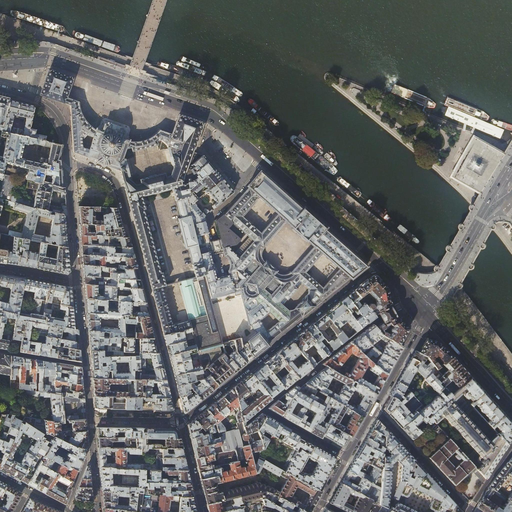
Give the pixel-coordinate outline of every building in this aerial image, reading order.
[(64,31),(65,30),(65,29),(65,28),(65,27),(64,27),(63,26),(17,11),(15,11),(14,11),(13,12),(13,13),(13,14),(13,15),(14,16),(16,17),(40,25),(59,31),(61,32),(62,32),(63,32),(64,31)] [(118,50),(118,49),(118,48),(118,47),(117,46),(77,32),(75,32),(74,32),(73,33),(73,34),(73,35),(73,36),(74,37),(76,38),(98,46),(114,52),(116,52),(117,51),(118,51),(118,50)] [(82,116),(82,115),(81,113),(80,110),(80,108),(79,107),(79,105),(79,102),(66,97),(70,84),(72,79),(73,78),(49,70),(40,95),(41,95),(70,105),(71,109),(72,129),(72,136),(73,148),(73,152),(96,160),(96,161),(98,162),(97,163),(104,165),(120,171),(121,172),(122,178),(127,195),(135,228),(143,257),(152,291),(159,319),(160,322),(163,335),(191,328),(189,319),(172,324),(171,319),(162,286),(165,286),(165,284),(163,278),(162,272),(160,273),(143,210),(145,209),(145,208),(143,201),(142,196),(158,192),(169,189),(172,188),(173,193),(175,201),(176,201),(176,202),(181,218),(178,219),(178,220),(180,224),(179,224),(181,233),(184,243),(186,248),(188,247),(189,248),(190,252),(190,254),(190,253),(191,258),(191,259),(192,259),(193,264),(192,264),(192,266),(194,270),(195,277),(204,275),(199,255),(188,208),(190,206),(188,189),(188,184),(182,185),(180,180),(182,181),(182,180),(183,179),(192,152),(202,124),(203,123),(201,123),(181,116),(179,115),(178,117),(172,134),(159,130),(159,131),(157,133),(154,135),(152,136),(149,138),(147,139),(144,140),(141,141),(138,141),(135,141),(132,141),(129,141),(129,140),(123,138),(125,132),(123,131),(124,129),(118,127),(117,129),(115,128),(113,127),(113,125),(108,123),(107,125),(104,125),(102,129),(102,131),(96,129),(96,130),(95,129),(93,128),(90,126),(88,124),(86,122),(85,121),(84,118),(82,116)] [(0,97),(0,129),(2,130),(9,100),(0,97)] [(18,102),(12,100),(9,100),(2,130),(1,132),(27,137),(29,128),(34,105),(18,102)] [(35,129),(29,128),(27,137),(44,141),(45,137),(34,134),(35,129)] [(24,177),(23,179),(28,180),(43,183),(49,185),(62,187),(61,180),(60,158),(60,157),(60,153),(62,144),(59,144),(44,141),(27,137),(1,132),(1,131),(0,136),(7,137),(2,157),(0,156),(0,173),(3,174),(5,163),(27,169),(25,174),(24,174),(23,177),(24,177)] [(321,155),(312,148),(297,136),(294,135),(291,137),(290,138),(290,141),(292,143),(300,149),(302,151),(329,172),(334,175),(335,175),(338,171),(335,167),(332,164),(321,155)] [(205,158),(203,155),(191,165),(187,175),(188,179),(208,161),(206,159),(205,158)] [(211,164),(208,161),(188,179),(188,184),(188,189),(214,168),(211,164)] [(218,174),(214,168),(188,189),(190,206),(194,203),(198,199),(192,192),(202,183),(206,189),(204,191),(205,193),(207,192),(222,179),(218,174)] [(310,170),(306,175),(318,185),(322,180),(310,170)] [(288,322),(288,310),(282,305),(295,290),(302,283),(299,279),(305,272),(322,253),(339,269),(350,278),(351,279),(366,266),(325,229),(327,227),(315,217),(303,206),(301,209),(260,172),(253,179),(247,187),(248,188),(236,201),(224,214),(222,214),(215,220),(220,239),(218,239),(217,239),(217,240),(213,241),(212,241),(210,241),(210,242),(212,251),(199,255),(204,275),(206,281),(210,298),(211,298),(215,314),(221,335),(228,333),(228,330),(233,329),(233,331),(236,330),(235,329),(243,327),(247,344),(250,355),(252,358),(260,352),(268,346),(260,336),(266,332),(260,320),(269,313),(279,321),(288,322)] [(3,174),(1,180),(0,184),(0,198),(3,199),(8,201),(28,207),(39,209),(64,215),(67,215),(67,212),(66,203),(61,203),(61,207),(49,205),(52,190),(61,192),(61,198),(66,198),(65,191),(65,188),(62,187),(49,185),(43,183),(28,180),(26,187),(34,189),(33,191),(35,191),(32,201),(32,200),(31,200),(31,201),(12,196),(16,177),(3,174)] [(228,185),(222,179),(207,192),(208,193),(214,199),(216,202),(212,206),(212,207),(213,209),(216,206),(233,192),(228,185)] [(38,215),(39,209),(28,207),(8,201),(7,205),(14,207),(13,209),(27,213),(23,233),(9,230),(8,235),(9,236),(22,238),(29,240),(32,240),(33,234),(38,215)] [(204,215),(194,203),(190,206),(188,208),(199,255),(212,251),(210,242),(210,241),(208,232),(204,216),(210,212),(208,210),(206,210),(206,209),(205,209),(204,209),(204,210),(204,212),(204,213),(205,214),(204,215)] [(94,212),(99,212),(99,207),(79,206),(79,215),(79,216),(80,224),(99,225),(99,221),(94,220),(94,216),(94,212)] [(99,207),(99,212),(103,212),(102,221),(99,221),(99,225),(104,225),(104,229),(109,229),(108,225),(111,224),(112,228),(115,228),(122,227),(119,216),(117,208),(99,207)] [(64,215),(39,209),(38,215),(53,218),(49,237),(33,234),(32,240),(40,242),(67,247),(65,226),(64,215)] [(99,225),(80,224),(79,224),(80,229),(80,235),(105,236),(104,229),(104,225),(99,225)] [(123,231),(122,227),(115,228),(112,228),(113,232),(110,232),(109,229),(104,229),(105,236),(108,236),(124,237),(123,231)] [(81,239),(81,245),(91,245),(107,246),(108,246),(108,242),(105,242),(106,239),(108,239),(108,236),(105,236),(80,235),(81,239)] [(19,251),(22,238),(9,236),(9,239),(13,240),(12,246),(8,245),(7,250),(5,263),(9,263),(17,265),(18,255),(16,255),(17,251),(19,251)] [(124,237),(108,236),(108,239),(108,242),(108,246),(132,247),(130,241),(129,237),(127,237),(124,237)] [(27,251),(29,240),(22,238),(19,251),(18,255),(17,265),(27,266),(35,268),(38,253),(27,251)] [(68,251),(67,247),(40,242),(38,253),(35,268),(42,269),(47,270),(66,274),(69,271),(68,257),(68,251)] [(91,245),(81,245),(81,249),(82,255),(106,256),(107,246),(91,245)] [(132,251),(132,247),(108,246),(107,246),(106,256),(134,258),(132,251)] [(137,268),(135,262),(134,258),(106,256),(82,255),(82,259),(83,265),(101,266),(104,267),(104,262),(105,261),(109,261),(109,262),(109,263),(113,263),(114,263),(114,262),(119,262),(119,261),(124,261),(125,265),(118,265),(118,266),(112,265),(112,267),(124,269),(133,268),(137,268)] [(101,266),(83,265),(83,270),(83,271),(84,276),(100,277),(100,273),(102,273),(102,271),(100,271),(100,270),(101,266)] [(112,267),(104,267),(101,266),(100,270),(101,270),(102,271),(103,271),(104,271),(110,272),(109,278),(117,278),(136,280),(136,279),(135,273),(134,269),(133,268),(124,269),(112,267)] [(350,278),(339,269),(322,287),(305,272),(299,279),(302,283),(308,288),(309,290),(309,292),(308,293),(308,295),(307,296),(306,295),(295,307),(295,308),(294,310),(293,310),(291,310),(289,310),(288,310),(288,322),(279,321),(266,332),(260,336),(267,344),(282,333),(296,322),(301,318),(302,318),(310,312),(317,307),(316,306),(321,301),(340,286),(350,278)] [(2,275),(0,274),(0,315),(0,316),(0,348),(5,349),(6,350),(8,340),(10,332),(10,331),(11,330),(8,328),(8,330),(3,329),(4,323),(5,324),(6,317),(16,319),(12,341),(21,343),(25,320),(44,324),(45,316),(43,316),(44,309),(45,302),(45,301),(33,298),(33,300),(32,305),(30,313),(29,315),(18,313),(23,290),(23,289),(25,278),(16,277),(14,277),(2,275)] [(207,347),(205,338),(216,335),(217,336),(221,335),(215,314),(211,298),(210,298),(206,281),(204,275),(195,277),(182,281),(178,282),(188,316),(189,319),(191,328),(194,338),(196,348),(197,351),(207,348),(207,347)] [(372,276),(370,277),(369,278),(362,284),(356,289),(354,290),(359,297),(366,291),(380,280),(375,276),(374,276),(374,275),(373,275),(372,276)] [(100,277),(84,276),(84,280),(84,284),(116,287),(117,287),(117,278),(109,278),(100,277)] [(31,279),(25,278),(23,289),(27,290),(27,293),(30,294),(30,291),(35,292),(33,298),(45,301),(47,292),(48,292),(49,283),(42,282),(31,279)] [(140,280),(136,280),(117,278),(117,287),(142,289),(141,283),(140,280)] [(384,284),(380,280),(366,291),(375,299),(376,303),(374,304),(372,305),(371,304),(370,303),(367,306),(374,315),(378,313),(380,313),(384,310),(385,309),(384,308),(385,308),(386,307),(388,306),(389,307),(390,306),(389,305),(391,304),(389,296),(388,288),(384,284)] [(62,286),(49,283),(48,292),(47,292),(45,301),(45,302),(50,303),(52,296),(59,297),(58,298),(59,300),(61,300),(61,303),(59,303),(58,302),(56,302),(54,302),(54,303),(59,304),(60,305),(72,307),(71,296),(71,292),(71,288),(65,286),(62,286)] [(116,287),(84,284),(85,291),(86,298),(107,300),(118,301),(118,298),(116,298),(116,289),(116,287)] [(117,287),(116,287),(116,289),(119,289),(130,291),(131,294),(128,295),(127,295),(127,296),(119,296),(118,298),(118,301),(146,303),(146,302),(144,296),(142,289),(117,287)] [(359,297),(354,290),(345,297),(339,301),(349,313),(353,311),(360,305),(359,304),(356,301),(360,298),(359,297)] [(87,313),(107,314),(107,312),(107,300),(86,298),(87,313)] [(107,300),(107,312),(107,314),(136,316),(149,317),(150,317),(148,308),(146,303),(118,301),(107,300)] [(349,313),(339,301),(332,307),(324,313),(339,332),(336,335),(331,339),(327,342),(328,343),(330,346),(334,350),(342,344),(348,339),(339,327),(347,320),(356,332),(361,328),(355,320),(349,313)] [(363,301),(359,304),(360,305),(353,311),(356,314),(358,313),(359,313),(367,323),(373,319),(376,317),(374,315),(367,306),(363,301)] [(54,303),(50,303),(45,302),(44,309),(52,310),(65,313),(65,310),(59,309),(60,305),(59,304),(54,303)] [(73,315),(72,307),(60,305),(59,309),(65,310),(65,313),(64,316),(63,316),(63,317),(62,316),(62,319),(50,317),(45,316),(44,324),(62,327),(74,329),(73,315)] [(380,313),(378,313),(379,314),(380,317),(382,319),(383,322),(386,320),(389,318),(389,319),(390,319),(391,320),(391,319),(391,320),(394,318),(394,317),(395,316),(394,314),(392,311),(390,307),(390,306),(389,307),(388,306),(386,307),(385,308),(384,308),(385,309),(384,310),(380,313)] [(50,317),(52,310),(44,309),(43,316),(45,316),(50,317)] [(107,314),(87,313),(88,322),(88,324),(88,331),(109,333),(109,337),(120,337),(130,338),(131,338),(135,338),(135,332),(135,327),(136,316),(107,314)] [(328,330),(330,328),(336,335),(339,332),(324,313),(318,319),(315,321),(312,324),(327,342),(331,339),(323,329),(326,327),(328,330)] [(356,319),(355,320),(361,328),(365,325),(367,323),(359,313),(354,317),(356,319)] [(149,317),(136,316),(135,327),(140,325),(142,333),(135,332),(135,338),(152,338),(154,339),(151,327),(149,317)] [(380,324),(375,327),(382,335),(382,336),(389,339),(399,345),(409,328),(407,327),(404,324),(403,323),(400,320),(397,316),(396,317),(395,316),(394,317),(394,318),(391,320),(391,319),(391,320),(390,319),(389,319),(389,318),(386,320),(383,322),(381,323),(380,324)] [(61,331),(62,327),(44,324),(25,320),(21,343),(20,352),(21,352),(24,340),(28,341),(29,333),(46,336),(56,338),(60,339),(61,334),(61,331)] [(323,345),(319,341),(321,339),(326,345),(328,343),(327,342),(312,324),(308,327),(305,329),(327,356),(334,350),(330,346),(326,349),(323,345)] [(367,329),(361,333),(370,345),(373,343),(380,337),(382,336),(382,335),(375,327),(373,324),(367,329)] [(78,329),(74,329),(62,327),(61,331),(68,333),(68,336),(61,334),(60,339),(79,342),(78,335),(78,329)] [(194,338),(191,328),(163,335),(165,339),(165,341),(166,345),(185,340),(183,334),(186,333),(187,336),(186,336),(187,340),(194,338)] [(296,336),(291,341),(301,353),(307,360),(313,368),(317,364),(310,356),(309,356),(308,356),(304,351),(312,344),(317,349),(316,350),(316,351),(317,352),(323,359),(327,356),(305,329),(296,336)] [(109,333),(88,331),(89,341),(90,350),(91,350),(119,351),(119,346),(120,341),(120,337),(109,337),(109,333)] [(372,356),(377,360),(391,368),(393,364),(395,361),(381,353),(370,345),(361,333),(354,339),(350,342),(368,360),(372,356)] [(46,336),(45,344),(41,343),(39,355),(53,357),(56,358),(58,346),(55,345),(56,338),(46,336)] [(129,347),(130,338),(120,337),(120,341),(122,341),(122,343),(122,346),(119,346),(119,351),(129,352),(158,353),(156,345),(153,346),(153,345),(153,343),(152,338),(135,338),(131,338),(131,340),(132,340),(132,341),(132,342),(135,342),(135,348),(129,347)] [(79,342),(60,339),(56,338),(55,345),(58,346),(80,350),(79,346),(79,342)] [(196,348),(194,338),(187,340),(185,340),(166,345),(168,350),(169,355),(196,348)] [(238,338),(237,339),(235,339),(233,340),(236,352),(246,364),(247,363),(251,360),(252,358),(250,355),(247,344),(243,347),(240,347),(239,343),(240,342),(240,341),(239,341),(238,338)] [(426,338),(418,352),(422,355),(426,358),(427,358),(429,362),(435,369),(438,366),(433,359),(433,357),(434,357),(436,356),(437,357),(437,358),(443,363),(452,357),(448,353),(449,353),(444,348),(437,341),(431,339),(426,338)] [(389,339),(388,341),(383,349),(381,353),(395,361),(399,354),(403,347),(399,345),(389,339)] [(29,341),(28,341),(24,340),(21,352),(28,353),(34,354),(39,355),(41,343),(35,342),(35,345),(34,349),(28,348),(28,344),(29,341)] [(222,343),(223,346),(225,345),(226,345),(229,346),(230,347),(232,348),(233,350),(233,352),(228,355),(239,369),(242,367),(246,364),(236,352),(233,340),(222,343)] [(276,352),(299,379),(305,374),(309,371),(313,368),(307,360),(296,368),(290,361),(301,353),(291,341),(282,347),(276,352)] [(383,383),(387,375),(380,371),(368,360),(350,342),(333,356),(330,358),(322,364),(326,367),(376,394),(383,383)] [(373,343),(370,345),(381,353),(383,349),(376,343),(373,343)] [(81,362),(80,355),(80,350),(58,346),(56,358),(74,361),(75,361),(80,362),(81,362)] [(197,351),(196,348),(169,355),(172,365),(175,376),(201,369),(200,364),(198,365),(195,365),(192,366),(193,367),(192,367),(189,354),(192,353),(194,360),(199,358),(197,351)] [(139,356),(129,356),(129,352),(119,351),(91,350),(91,355),(92,364),(92,370),(111,371),(111,378),(116,378),(133,379),(133,371),(139,371),(139,370),(146,370),(149,370),(151,370),(154,370),(164,370),(164,369),(154,368),(139,368),(139,356)] [(412,354),(411,357),(419,362),(422,363),(426,358),(422,355),(418,352),(415,350),(412,354)] [(158,353),(129,352),(129,356),(139,356),(139,368),(154,368),(164,369),(161,359),(159,353),(158,353)] [(228,355),(226,353),(226,352),(225,353),(220,357),(234,373),(236,371),(239,369),(228,355)] [(285,390),(291,385),(299,379),(276,352),(270,357),(263,363),(264,363),(284,388),(285,390)] [(0,373),(10,375),(10,356),(10,355),(4,355),(4,358),(0,357),(0,373)] [(10,355),(10,356),(10,375),(10,379),(14,379),(14,374),(16,374),(16,367),(20,367),(20,364),(22,365),(22,357),(16,356),(10,355)] [(377,360),(372,356),(368,360),(380,371),(387,375),(389,372),(391,368),(377,360)] [(25,357),(22,357),(22,365),(20,364),(20,367),(19,382),(19,388),(25,389),(25,385),(25,372),(26,372),(26,371),(25,371),(25,369),(29,369),(30,369),(30,358),(25,357)] [(234,373),(220,357),(206,368),(204,369),(218,386),(226,380),(234,373)] [(413,366),(419,362),(411,357),(410,359),(409,361),(405,368),(413,372),(415,368),(413,366)] [(460,366),(452,357),(443,363),(442,364),(447,370),(441,375),(435,369),(425,379),(438,394),(445,401),(470,377),(460,366)] [(81,367),(72,365),(65,364),(53,362),(42,360),(42,376),(46,376),(47,374),(48,374),(49,376),(49,384),(42,385),(42,392),(49,393),(50,393),(54,394),(54,387),(54,380),(83,384),(83,380),(82,377),(81,370),(81,367)] [(426,365),(422,363),(419,362),(413,366),(415,368),(425,379),(435,369),(429,362),(426,365)] [(254,371),(251,373),(251,374),(265,390),(266,392),(271,398),(272,398),(275,395),(284,388),(264,363),(254,371)] [(316,387),(320,389),(319,392),(329,398),(363,417),(369,408),(370,406),(376,394),(326,367),(316,375),(305,384),(314,389),(316,387)] [(405,386),(413,372),(405,368),(403,371),(398,382),(405,386)] [(202,373),(201,369),(175,376),(176,380),(177,386),(189,383),(195,381),(196,381),(194,375),(202,373)] [(218,386),(204,369),(201,369),(202,373),(203,375),(204,374),(207,377),(204,379),(204,380),(213,391),(215,389),(218,386)] [(93,375),(93,378),(102,378),(103,378),(106,378),(107,378),(108,378),(111,378),(111,371),(92,370),(93,375)] [(165,374),(164,370),(154,370),(155,376),(146,376),(146,374),(146,370),(139,370),(139,371),(133,371),(133,379),(145,379),(166,380),(167,380),(165,374)] [(251,374),(251,373),(245,378),(240,381),(254,399),(255,398),(265,390),(251,374)] [(94,396),(113,397),(114,397),(144,397),(145,379),(133,379),(116,378),(111,378),(108,378),(107,378),(106,378),(103,378),(102,378),(93,378),(92,377),(93,387),(94,396)] [(481,389),(470,377),(445,401),(424,420),(418,414),(413,418),(401,428),(405,432),(411,439),(416,435),(430,422),(432,420),(435,423),(441,418),(438,414),(440,412),(481,456),(484,460),(481,462),(483,464),(481,465),(477,469),(485,479),(498,459),(507,445),(497,433),(488,441),(464,415),(452,401),(463,391),(464,392),(462,394),(462,395),(465,398),(464,399),(470,404),(484,392),(481,389)] [(14,382),(14,379),(10,379),(10,387),(19,388),(19,382),(14,382)] [(168,386),(166,380),(145,379),(144,397),(160,398),(171,398),(168,388),(168,386)] [(198,384),(195,381),(189,383),(191,388),(192,390),(201,400),(207,395),(213,391),(204,380),(204,379),(198,380),(200,382),(198,384)] [(83,388),(83,384),(54,380),(54,387),(84,392),(83,388)] [(240,410),(254,399),(240,381),(237,384),(234,387),(240,410)] [(405,387),(405,386),(398,382),(396,385),(389,396),(390,396),(398,400),(401,395),(403,398),(410,392),(405,387)] [(191,388),(189,383),(177,386),(178,390),(180,397),(185,396),(192,390),(191,388)] [(296,391),(281,416),(287,419),(297,425),(317,390),(314,389),(305,384),(300,388),(296,385),(294,387),(292,389),(296,391)] [(63,421),(71,420),(86,419),(85,413),(84,398),(84,392),(54,387),(54,394),(50,393),(49,393),(42,392),(35,391),(30,390),(25,389),(24,394),(40,397),(40,396),(43,397),(50,397),(52,421),(52,423),(60,422),(62,422),(62,421),(63,421)] [(240,410),(234,387),(226,393),(213,403),(206,409),(214,419),(217,431),(219,437),(221,445),(222,451),(234,448),(249,445),(247,440),(246,440),(245,440),(244,440),(243,440),(243,439),(242,438),(242,437),(242,436),(242,435),(243,434),(244,434),(245,434),(242,421),(240,413),(240,410)] [(281,416),(296,391),(292,389),(285,395),(282,397),(286,399),(283,404),(278,400),(268,408),(268,409),(275,412),(281,416)] [(201,400),(192,390),(185,396),(180,397),(181,403),(184,413),(185,413),(194,406),(201,400)] [(271,398),(266,392),(265,390),(255,398),(256,399),(255,399),(255,400),(256,400),(240,413),(242,421),(245,421),(246,421),(247,420),(255,413),(259,410),(272,400),(271,398)] [(318,418),(329,398),(319,392),(317,390),(297,425),(303,428),(310,432),(318,418)] [(464,415),(473,407),(470,404),(464,399),(465,398),(462,395),(462,394),(464,392),(463,391),(452,401),(464,415)] [(401,395),(398,400),(399,402),(387,413),(392,418),(401,428),(413,418),(418,414),(415,411),(422,405),(410,392),(403,398),(401,395)] [(493,403),(484,392),(470,404),(474,409),(475,408),(473,405),(475,404),(479,408),(478,409),(480,411),(481,412),(483,413),(487,417),(487,418),(488,419),(489,421),(487,423),(490,426),(504,414),(493,403)] [(424,420),(445,401),(438,394),(424,407),(422,405),(415,411),(418,414),(424,420)] [(144,397),(114,397),(114,398),(116,398),(116,401),(114,401),(114,403),(111,402),(111,399),(112,399),(112,398),(113,398),(113,397),(94,396),(95,401),(95,407),(99,409),(101,409),(107,409),(112,409),(118,409),(126,409),(134,409),(146,410),(156,410),(161,410),(168,410),(173,409),(172,403),(171,398),(160,398),(144,397)] [(390,396),(390,398),(388,400),(384,408),(383,409),(385,411),(387,413),(399,402),(398,400),(390,396)] [(359,425),(363,417),(329,398),(318,418),(329,424),(334,427),(336,428),(338,429),(340,431),(348,435),(352,437),(359,425)] [(203,412),(200,414),(210,425),(211,433),(217,431),(214,419),(206,409),(203,412)] [(246,426),(245,421),(242,421),(245,434),(246,433),(246,434),(248,434),(257,431),(257,430),(265,415),(264,414),(262,414),(262,413),(246,426)] [(8,414),(5,414),(2,423),(10,427),(11,422),(15,415),(12,415),(12,418),(8,418),(8,414)] [(197,416),(194,419),(201,428),(204,431),(205,434),(209,433),(211,433),(210,425),(200,414),(197,416)] [(511,423),(510,421),(504,414),(490,426),(494,430),(495,429),(496,429),(497,428),(499,430),(499,431),(498,432),(496,430),(495,431),(507,445),(511,437),(511,423)] [(21,416),(15,415),(11,422),(10,427),(7,433),(15,437),(23,421),(24,417),(21,416)] [(271,419),(265,415),(257,430),(257,431),(261,439),(263,449),(269,439),(263,435),(265,432),(271,435),(272,435),(278,423),(271,419)] [(52,421),(24,417),(23,421),(36,429),(43,434),(46,435),(47,434),(57,437),(62,440),(63,433),(61,433),(60,422),(52,423),(52,421)] [(329,424),(318,418),(310,432),(317,436),(321,439),(322,436),(329,424)] [(86,424),(86,419),(71,420),(72,432),(87,431),(86,424)] [(201,428),(194,419),(191,421),(187,425),(189,431),(190,438),(205,434),(204,431),(200,432),(200,429),(201,428)] [(373,425),(371,429),(385,437),(386,429),(377,420),(376,420),(373,425)] [(432,427),(441,438),(442,437),(446,441),(428,458),(454,485),(471,470),(472,469),(475,473),(474,473),(482,483),(485,479),(477,469),(448,438),(435,423),(432,420),(430,422),(433,426),(432,427)] [(36,429),(23,421),(15,437),(15,438),(13,441),(18,443),(20,439),(18,438),(22,432),(28,435),(31,436),(31,437),(36,429)] [(283,425),(278,423),(272,435),(283,441),(289,431),(290,429),(283,425)] [(332,431),(334,427),(329,424),(322,436),(323,436),(334,442),(340,445),(343,444),(344,444),(345,441),(348,436),(348,435),(340,431),(338,434),(332,431)] [(97,437),(124,437),(136,437),(146,438),(146,428),(134,428),(103,427),(97,427),(97,435),(97,437)] [(171,429),(146,428),(146,438),(150,438),(151,438),(164,438),(177,439),(177,438),(177,435),(176,433),(171,429)] [(42,436),(43,434),(36,429),(31,437),(37,440),(33,446),(31,445),(29,449),(34,452),(32,455),(34,456),(44,439),(44,438),(42,436)] [(385,437),(371,429),(369,433),(366,437),(384,448),(385,437)] [(397,500),(405,481),(412,466),(414,460),(406,451),(398,442),(397,441),(386,429),(385,437),(384,448),(383,454),(383,456),(382,463),(382,471),(381,478),(383,478),(383,481),(381,481),(380,488),(379,503),(379,504),(381,505),(387,508),(391,464),(396,460),(398,462),(401,465),(400,481),(393,498),(395,499),(397,500)] [(87,436),(87,431),(72,432),(69,432),(64,433),(63,433),(62,440),(76,447),(77,446),(84,449),(87,450),(88,448),(87,439),(87,436)] [(294,433),(289,431),(283,441),(284,442),(283,444),(292,449),(293,448),(299,437),(299,436),(294,433)] [(211,440),(209,433),(205,434),(190,438),(191,439),(191,440),(195,458),(213,453),(214,453),(212,447),(221,445),(219,437),(211,440)] [(249,437),(248,434),(246,434),(246,433),(245,434),(244,434),(243,434),(242,435),(242,436),(242,437),(242,438),(243,439),(243,440),(244,440),(245,440),(246,440),(247,440),(249,445),(254,464),(256,464),(258,459),(259,457),(263,449),(261,439),(252,441),(252,438),(251,438),(251,437),(249,437)] [(45,455),(54,460),(56,462),(68,468),(69,466),(77,471),(80,466),(82,462),(84,456),(84,453),(84,449),(77,446),(76,447),(62,440),(57,437),(47,434),(46,435),(44,438),(44,439),(52,444),(51,446),(50,447),(45,455)] [(13,441),(15,438),(13,437),(12,439),(10,438),(8,442),(4,441),(2,447),(1,450),(0,451),(3,453),(1,458),(0,457),(0,469),(6,457),(13,441)] [(124,437),(97,437),(98,442),(98,448),(111,448),(111,442),(112,441),(124,441),(125,442),(124,448),(135,448),(136,437),(124,437)] [(150,438),(146,438),(136,437),(135,448),(162,448),(182,448),(181,443),(180,439),(177,439),(164,438),(164,446),(161,446),(161,445),(161,444),(160,444),(151,444),(151,438),(150,438)] [(305,440),(299,437),(293,448),(296,450),(298,446),(301,447),(300,449),(304,452),(305,450),(304,450),(305,449),(306,449),(306,450),(307,451),(306,453),(308,454),(312,447),(313,445),(305,440)] [(364,440),(363,444),(383,454),(384,448),(366,437),(364,440)] [(47,444),(51,446),(52,444),(44,439),(34,456),(32,460),(36,462),(36,461),(38,459),(39,459),(41,457),(40,456),(41,454),(44,456),(45,455),(50,447),(46,445),(47,444)] [(18,443),(13,441),(6,457),(10,460),(18,443)] [(359,450),(355,457),(362,461),(368,464),(373,467),(382,471),(382,463),(383,456),(383,454),(363,444),(359,450)] [(243,477),(256,473),(254,464),(249,445),(234,448),(238,461),(246,459),(247,466),(239,468),(238,461),(230,463),(228,464),(229,469),(220,472),(220,475),(222,482),(225,481),(234,479),(243,477)] [(334,456),(330,454),(319,448),(317,447),(313,445),(312,447),(308,454),(306,453),(304,452),(300,449),(299,451),(296,450),(293,448),(292,449),(281,469),(290,474),(318,490),(322,484),(335,460),(334,456)] [(99,457),(100,467),(115,467),(115,468),(144,470),(149,470),(159,470),(159,458),(162,458),(162,448),(135,448),(124,448),(111,448),(98,448),(98,454),(99,457)] [(182,448),(162,448),(162,458),(184,457),(183,452),(182,448)] [(234,448),(222,451),(214,453),(213,453),(215,459),(215,460),(218,459),(219,465),(228,464),(230,463),(238,461),(234,448)] [(34,456),(32,455),(27,452),(26,452),(24,457),(19,464),(23,466),(24,464),(25,465),(25,464),(28,465),(32,460),(34,456)] [(215,459),(213,453),(195,458),(197,464),(199,472),(213,469),(219,468),(219,465),(218,465),(217,465),(216,464),(215,464),(215,466),(213,466),(212,464),(213,464),(210,464),(209,461),(215,459)] [(43,462),(41,461),(39,463),(47,468),(56,472),(72,482),(73,481),(74,477),(77,471),(69,466),(68,468),(56,462),(55,464),(58,466),(56,469),(52,466),(51,468),(50,467),(54,460),(45,455),(44,456),(43,458),(45,459),(44,460),(43,461),(43,462)] [(10,460),(6,457),(0,469),(11,475),(14,477),(20,480),(27,468),(23,466),(19,464),(10,460)] [(162,458),(159,458),(159,470),(160,470),(164,470),(177,470),(187,470),(186,465),(184,457),(162,458)] [(362,461),(355,457),(355,458),(354,459),(351,464),(348,471),(360,477),(364,470),(359,467),(362,461)] [(287,479),(290,474),(281,469),(265,460),(263,462),(258,459),(256,464),(254,464),(256,473),(259,473),(262,466),(279,476),(280,475),(287,479)] [(36,462),(32,460),(28,465),(27,468),(20,480),(23,482),(27,483),(33,472),(30,471),(35,463),(36,463),(37,462),(36,461),(36,462)] [(405,481),(399,495),(407,499),(413,488),(434,498),(428,508),(436,511),(445,493),(438,486),(437,485),(424,471),(414,460),(412,466),(405,481)] [(368,464),(362,461),(359,467),(364,470),(360,477),(380,488),(381,481),(381,478),(382,471),(373,467),(368,475),(365,474),(367,469),(366,469),(368,464)] [(511,466),(507,462),(500,471),(498,474),(489,486),(494,490),(496,491),(506,498),(508,499),(511,502),(511,466)] [(44,473),(47,468),(39,463),(33,472),(27,483),(30,486),(35,488),(43,474),(44,473)] [(82,478),(90,478),(90,475),(89,465),(87,466),(83,475),(82,478)] [(101,479),(102,490),(131,492),(133,493),(137,493),(147,494),(147,482),(145,482),(145,479),(144,470),(115,468),(115,467),(100,467),(101,479)] [(53,478),(56,472),(47,468),(44,473),(50,476),(47,480),(43,478),(45,475),(43,474),(35,488),(39,490),(44,493),(53,478)] [(220,472),(219,468),(213,469),(199,472),(200,477),(201,479),(213,476),(215,475),(216,475),(220,475),(220,472)] [(150,479),(145,479),(145,482),(147,482),(170,483),(170,487),(174,488),(174,489),(180,489),(180,490),(180,491),(192,490),(192,488),(190,481),(189,476),(187,470),(177,470),(164,470),(164,473),(167,473),(167,475),(177,475),(177,478),(169,478),(169,479),(161,478),(160,470),(159,470),(149,470),(150,479)] [(380,488),(360,477),(348,471),(344,477),(340,483),(356,492),(379,503),(380,488)] [(71,491),(72,488),(74,483),(72,482),(56,472),(53,478),(44,493),(52,497),(53,498),(65,504),(66,504),(70,495),(71,491)] [(310,511),(313,507),(314,506),(317,501),(322,492),(318,490),(290,474),(287,479),(284,485),(280,492),(277,496),(305,511),(310,511)] [(215,483),(222,482),(220,475),(216,475),(216,477),(214,478),(213,476),(201,479),(204,491),(205,499),(207,504),(220,501),(224,500),(225,500),(226,499),(224,491),(218,493),(217,488),(215,483)] [(91,483),(90,478),(82,478),(80,483),(78,486),(91,487),(91,483)] [(170,483),(147,482),(147,494),(150,494),(160,495),(170,496),(170,491),(170,490),(170,489),(170,487),(170,483)] [(277,496),(280,492),(259,483),(241,487),(224,491),(226,499),(230,498),(235,497),(240,496),(242,504),(262,499),(265,498),(264,495),(265,495),(275,494),(277,496)] [(333,496),(329,503),(330,503),(340,508),(347,511),(376,511),(381,505),(379,504),(379,503),(356,492),(340,483),(336,492),(333,496)] [(8,485),(5,493),(5,494),(6,495),(5,499),(7,500),(6,501),(5,501),(5,503),(6,504),(5,505),(2,504),(2,507),(1,506),(1,507),(0,507),(0,506),(0,508),(6,511),(10,511),(12,510),(21,493),(14,488),(8,485)] [(92,494),(91,487),(78,486),(76,492),(74,497),(78,499),(93,501),(92,501),(92,494)] [(494,490),(489,486),(484,494),(482,497),(479,502),(493,511),(496,506),(487,500),(494,490)] [(102,490),(103,499),(103,507),(120,510),(123,510),(137,511),(137,508),(135,508),(137,493),(133,493),(133,497),(130,496),(130,495),(131,495),(131,492),(102,490)] [(504,500),(506,498),(496,491),(494,493),(504,500)] [(150,494),(147,494),(137,493),(135,508),(137,508),(137,511),(138,511),(157,511),(158,508),(145,506),(146,499),(159,501),(160,495),(150,494)] [(462,511),(457,506),(445,493),(436,511),(435,511),(462,511)] [(264,495),(265,498),(274,503),(276,499),(281,502),(279,506),(283,509),(288,511),(305,511),(277,496),(275,494),(265,495),(264,495)] [(179,496),(170,496),(160,495),(159,501),(146,499),(145,506),(158,508),(157,511),(175,511),(168,511),(170,500),(178,501),(179,496)] [(192,497),(183,497),(181,496),(178,511),(195,511),(195,509),(194,506),(192,497)] [(237,504),(232,505),(233,509),(243,507),(242,504),(240,496),(235,497),(237,504)] [(23,511),(62,511),(41,503),(32,500),(29,498),(28,499),(29,499),(26,504),(22,511),(23,511)] [(265,498),(262,499),(264,505),(272,508),(273,507),(281,511),(283,509),(279,506),(277,505),(275,504),(274,503),(265,498)] [(264,508),(262,499),(242,504),(243,507),(243,509),(246,508),(246,511),(260,511),(261,511),(261,510),(262,510),(262,509),(264,508)] [(496,506),(493,511),(511,511),(511,502),(508,499),(501,509),(496,506)] [(221,505),(220,501),(207,504),(208,509),(208,511),(222,511),(221,508),(221,505)] [(493,511),(479,502),(475,509),(473,511),(478,511),(480,510),(483,511),(493,511)] [(391,507),(390,509),(395,511),(417,511),(398,503),(396,504),(395,504),(394,508),(391,507)]
